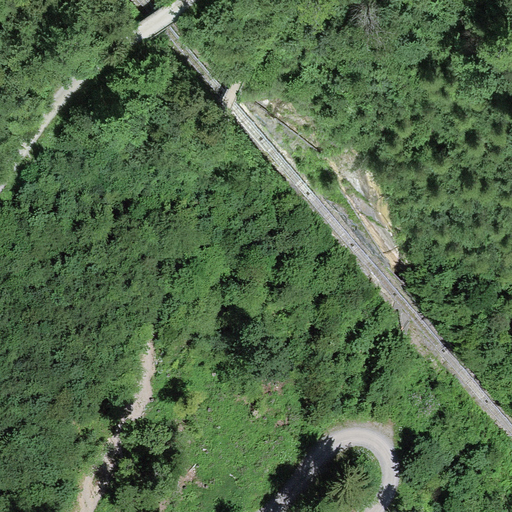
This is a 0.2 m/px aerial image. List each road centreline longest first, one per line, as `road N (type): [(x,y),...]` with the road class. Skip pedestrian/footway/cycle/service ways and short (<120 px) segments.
road 1 (track): [(0,180),(85,71),(175,0)]
road 2 (track): [(374,511),(391,459),(385,443),(349,431),(314,450),(272,511)]
